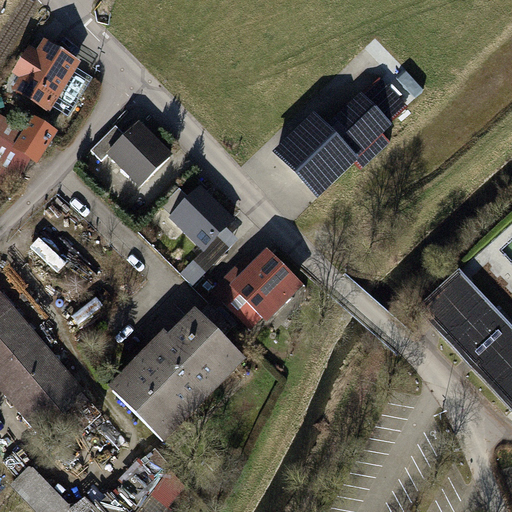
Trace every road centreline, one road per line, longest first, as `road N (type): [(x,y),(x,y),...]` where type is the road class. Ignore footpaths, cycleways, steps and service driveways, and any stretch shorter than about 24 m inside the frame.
road 1 (residential): [(138,82),(467,418),(497,511)]
road 2 (residential): [(138,82),(42,195),(0,231)]
